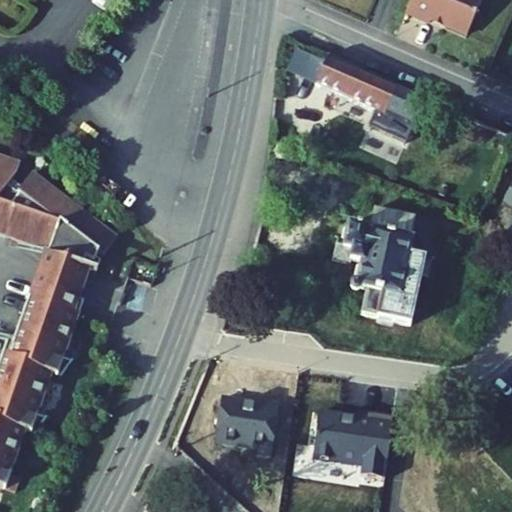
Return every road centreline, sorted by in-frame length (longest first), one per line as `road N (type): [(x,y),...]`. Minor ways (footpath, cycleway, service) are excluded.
road 1 (tertiary): [(261,0),(221,210),(180,339)]
road 2 (residential): [(180,339),(464,376),(511,335)]
road 3 (unknown): [(204,273),(0,85)]
road 4 (residential): [(265,0),(511,106)]
road 5 (tertiary): [(180,339),(103,511)]
